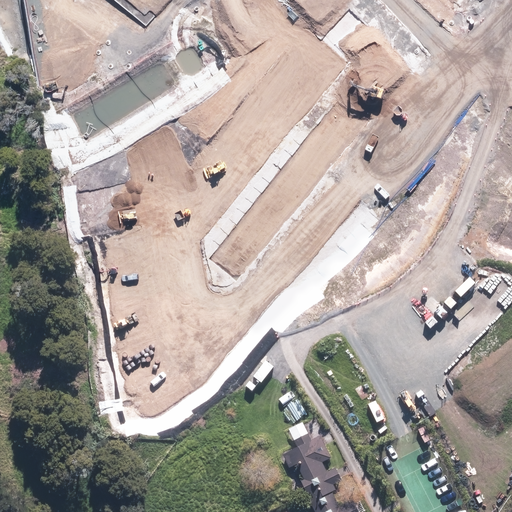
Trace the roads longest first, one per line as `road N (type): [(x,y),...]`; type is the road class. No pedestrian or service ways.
road 1 (track): [(373,511),(328,418),(284,352),(282,323),(292,296),(511,41)]
road 2 (residential): [(467,61),(222,358)]
road 3 (residential): [(161,50),(141,95),(178,185),(222,358)]
road 4 (residential): [(511,379),(414,511)]
road 5 (residential): [(222,358),(251,511)]
